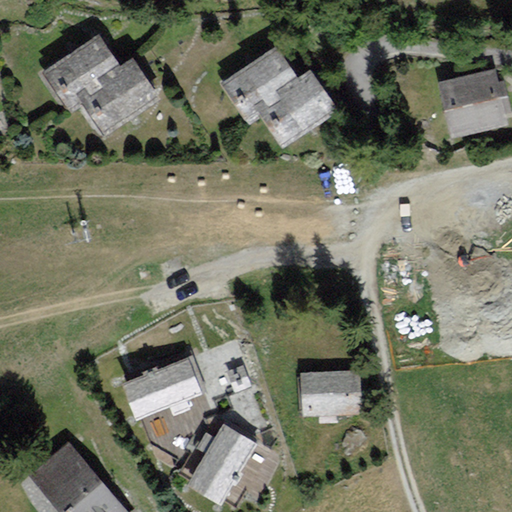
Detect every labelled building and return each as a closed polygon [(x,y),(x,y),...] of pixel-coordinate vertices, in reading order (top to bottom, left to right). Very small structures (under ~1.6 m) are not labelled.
[(92,38),(38,75),(65,114),(77,107),(98,140),(153,104),(125,61),(112,69),(92,38)] [(245,129),(256,122),(278,151),(332,116),(304,72),(290,81),(270,50),(217,86),(245,129)] [(489,71),(432,83),(447,141),(502,127),(499,116),(509,113),(502,83),(492,86),(489,71)] [(240,342),(113,385),(128,422),(138,420),(152,458),(177,475),(179,488),(212,508),(218,502),(234,511),(241,501),(254,507),(282,460),(240,342)] [(356,373),(293,374),(294,417),(356,416),(356,373)] [(120,511),(62,444),(24,477),(53,511),(120,511)]
